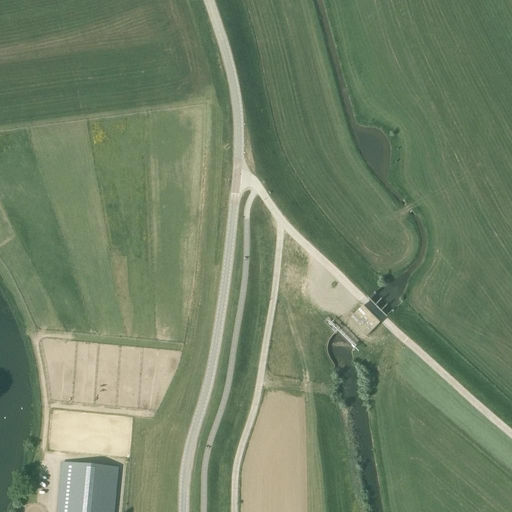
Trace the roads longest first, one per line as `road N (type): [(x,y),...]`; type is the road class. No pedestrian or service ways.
road 1 (unclassified): [(182,511),(185,457),(223,303),(236,181)]
road 2 (track): [(281,221),(255,406),(235,464),(234,511)]
road 3 (unclassified): [(236,181),(237,105),(209,0)]
